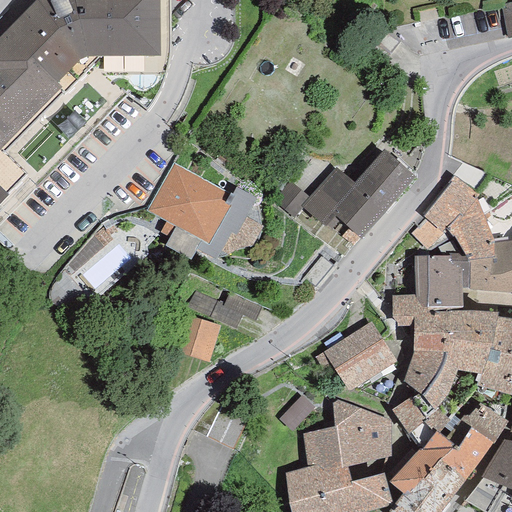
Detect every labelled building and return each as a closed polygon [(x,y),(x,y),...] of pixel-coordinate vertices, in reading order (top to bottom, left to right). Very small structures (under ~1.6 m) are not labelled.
[(159,56),(158,0),(36,0),(0,36),(0,204),(9,195),(7,193),(25,174),(4,152),(98,57),(159,56)] [(511,3),(502,6),(509,39),(511,38),(511,3)] [(382,150),(353,183),(336,167),(308,198),(301,206),(303,208),(324,227),(334,216),(361,240),(415,179),(382,150)] [(231,195),(172,163),(146,210),(167,222),(160,231),(170,237),(164,247),(190,260),(195,249),(219,259),(251,247),(261,227),(255,198),(235,187),(231,195)] [(464,254),(468,260),(495,258),(493,243),(475,200),(479,196),(453,176),(422,216),(425,218),(442,232),(446,228),(451,237),(453,235),(464,254)] [(301,206),(308,198),(288,182),(272,201),(294,219),(303,208),(301,206)] [(442,232),(425,218),(411,234),(428,249),(442,232)] [(511,242),(510,241),(493,243),(495,258),(468,260),(468,289),(511,292),(511,242)] [(468,289),(468,260),(464,254),(448,253),(448,256),(413,256),(413,295),(421,309),(446,307),(462,307),(461,289),(468,289)] [(235,330),(242,315),(222,306),(223,304),(193,291),(186,308),(235,330)] [(261,308),(227,294),(223,304),(222,306),(242,315),(255,321),(261,308)] [(413,295),(392,296),(391,318),(397,326),(413,326),(413,352),(403,382),(418,393),(422,396),(427,392),(442,369),(444,352),(447,352),(447,340),(446,311),(446,307),(421,309),(413,295)] [(496,313),(446,311),(447,340),(447,352),(444,352),(442,369),(427,392),(422,396),(434,411),(436,408),(450,389),(456,370),(481,374),(489,349),(492,342),(495,317),(496,313)] [(208,362),(220,326),(183,315),(172,351),(208,362)] [(492,342),(489,349),(511,355),(511,318),(495,317),(492,342)] [(371,323),(315,357),(321,368),(329,362),(348,392),(395,362),(371,323)] [(511,355),(489,349),(481,374),(477,385),(511,396),(511,388),(511,355)] [(450,421),(436,408),(434,411),(422,396),(418,393),(390,410),(420,449),(435,433),(438,434),(450,421)] [(302,395),(278,419),(291,431),(315,408),(302,395)] [(336,399),(331,403),(334,427),(302,434),(307,468),(345,458),(347,467),(391,458),(389,421),(336,399)] [(479,403),(476,400),(460,420),(493,444),(507,423),(479,403)] [(465,481),(493,444),(460,420),(445,439),(452,444),(439,461),(465,481)] [(388,511),(440,511),(465,481),(439,461),(452,444),(445,439),(438,434),(435,433),(420,449),(389,482),(402,493),(387,511),(388,511)] [(511,500),(511,441),(503,440),(481,477),(483,478),(463,501),(482,511),(488,511),(503,486),(511,489),(511,493),(510,499),(511,500)] [(291,511),(368,511),(392,506),(383,474),(351,482),(347,467),(345,458),(307,468),(282,474),(290,504),(291,511)]
